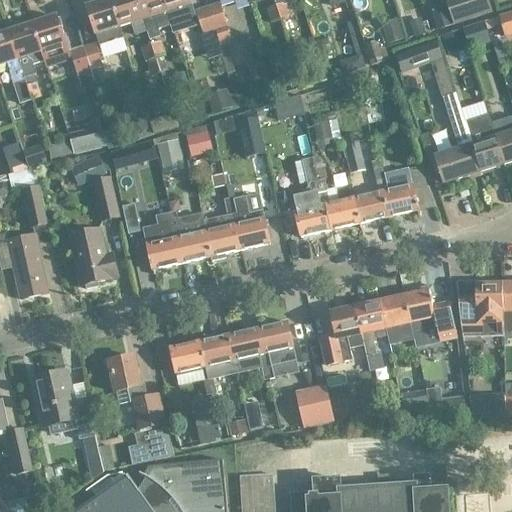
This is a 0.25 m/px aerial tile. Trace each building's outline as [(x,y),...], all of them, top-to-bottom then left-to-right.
[(120,29),(111,0),(88,7),(100,48),(124,40),(120,29)] [(147,33),(136,0),(111,0),(120,29),(131,25),(135,37),(147,33)] [(170,27),(161,0),(136,0),(147,33),(149,41),(160,38),(158,31),(170,27)] [(197,27),(188,0),(161,0),(170,27),(173,34),(197,27)] [(274,0),(277,7),(276,7),(281,21),(290,18),(286,6),(290,5),(288,0),(274,0)] [(491,12),(487,0),(446,0),(454,24),(491,12)] [(208,8),(216,33),(229,75),(235,73),(226,45),(233,43),(220,4),(208,8)] [(446,4),(429,10),(436,31),(453,26),(446,4)] [(281,21),(276,7),(267,10),(272,24),(281,21)] [(216,33),(208,8),(196,12),(204,37),(216,33)] [(511,12),(499,17),(505,38),(511,36),(511,12)] [(57,18),(33,26),(45,63),(46,66),(64,60),(65,63),(75,60),(72,52),(67,54),(67,52),(69,51),(65,39),(64,39),(57,18)] [(462,30),(469,50),(490,43),(484,23),(462,30)] [(45,63),(33,26),(9,33),(19,61),(24,80),(25,79),(27,88),(30,98),(31,101),(40,99),(33,76),(35,75),(33,67),(45,63)] [(0,67),(8,65),(14,83),(24,80),(19,61),(9,33),(0,36),(0,67)] [(161,43),(151,46),(160,74),(163,73),(164,57),(166,56),(161,43)] [(84,49),(91,72),(103,68),(96,45),(84,49)] [(160,74),(151,46),(140,49),(150,77),(160,74)] [(410,53),(416,70),(431,64),(425,47),(410,53)] [(91,72),(84,49),(72,52),(75,60),(79,76),(91,72)] [(480,91),(484,100),(495,95),(500,106),(506,103),(497,83),(480,91)] [(30,98),(27,88),(17,91),(21,104),(31,101),(30,98)] [(206,96),(212,114),(237,106),(233,95),(229,96),(227,90),(206,96)] [(456,180),(481,172),(466,123),(457,95),(442,100),(459,149),(435,157),(444,184),(456,180)] [(417,126),(434,123),(430,99),(412,102),(417,126)] [(274,104),(275,106),(278,122),(292,119),(288,101),(288,100),(274,104)] [(324,134),(333,134),(331,109),(322,110),(324,134)] [(320,112),(307,113),(308,128),(322,126),(320,112)] [(466,123),(481,172),(504,165),(495,138),(488,116),(466,123)] [(256,119),(237,123),(245,159),(264,154),(256,119)] [(66,138),(81,137),(80,125),(65,125),(66,138)] [(152,161),(177,160),(176,130),(151,131),(152,161)] [(191,158),(213,153),(208,132),(186,138),(191,158)] [(511,132),(495,138),(504,165),(511,162),(511,132)] [(341,138),(345,155),(360,151),(356,134),(341,138)] [(15,143),(0,147),(0,161),(1,165),(20,158),(15,143)] [(46,162),(40,144),(22,150),(28,168),(46,162)] [(115,170),(129,166),(125,151),(124,149),(111,153),(111,155),(115,170)] [(98,156),(70,169),(79,188),(107,175),(98,156)] [(371,164),(374,181),(385,179),(381,162),(371,164)] [(413,186),(414,190),(427,187),(422,165),(408,168),(412,186),(413,186)] [(35,171),(8,176),(9,182),(11,192),(24,189),(24,192),(23,192),(31,231),(47,227),(35,171)] [(388,192),(385,179),(374,181),(377,194),(353,199),(359,225),(388,218),(383,193),(388,192)] [(120,220),(111,180),(94,184),(102,223),(120,220)] [(314,183),(317,195),(327,193),(326,191),(324,180),(314,183)] [(314,183),(306,184),(307,189),(290,193),(300,238),(330,231),(324,206),(320,207),(317,195),(314,183)] [(412,186),(388,192),(383,193),(388,218),(419,211),(414,190),(413,186),(412,186)] [(327,193),(317,195),(320,207),(324,206),(330,231),(359,225),(353,199),(339,203),(336,189),(326,191),(327,193)] [(240,252),(269,245),(262,212),(247,215),(246,211),(248,211),(245,198),(233,200),(236,213),(239,225),(234,226),(240,252)] [(233,200),(228,201),(223,203),(226,215),(236,213),(233,200)] [(122,208),(128,235),(140,233),(134,205),(122,208)] [(205,233),(211,258),(240,252),(234,226),(239,225),(236,213),(226,215),(227,218),(203,223),(205,233)] [(169,228),(178,226),(175,214),(166,216),(168,225),(169,228)] [(156,218),(158,227),(168,225),(166,216),(156,218)] [(158,227),(162,242),(147,246),(153,271),(182,265),(176,239),(171,240),(168,228),(169,228),(168,225),(158,227)] [(176,239),(182,265),(211,258),(205,233),(191,236),(188,225),(178,227),(178,226),(169,228),(168,228),(171,240),(176,239)] [(72,238),(75,253),(83,287),(86,286),(87,290),(98,288),(98,284),(111,281),(110,279),(118,277),(113,255),(105,257),(100,231),(72,238)] [(39,260),(41,260),(36,236),(9,242),(22,301),(47,295),(39,260)] [(463,334),(480,334),(480,339),(482,339),(482,336),(503,336),(502,284),(476,285),(476,289),(456,290),(462,337),(464,337),(463,334)] [(511,284),(502,284),(503,336),(503,338),(511,338),(511,284)] [(431,298),(434,298),(431,286),(413,291),(414,295),(404,297),(410,325),(411,325),(416,348),(425,346),(422,333),(437,330),(430,301),(432,301),(431,298)] [(385,331),(410,325),(404,297),(379,302),(385,331)] [(379,302),(354,308),(361,336),(366,358),(377,355),(374,344),(376,344),(374,333),(385,331),(379,302)] [(330,314),(336,339),(320,343),(326,367),(352,361),(347,339),(361,336),(354,308),(330,314)] [(287,324),(257,330),(262,356),(268,355),(271,367),(273,379),(298,374),(287,324)] [(262,356),(257,330),(228,337),(236,374),(261,369),(271,367),(268,355),(262,356)] [(236,374),(228,337),(200,343),(205,369),(201,370),(200,370),(203,382),(213,380),(236,374)] [(176,375),(200,370),(201,370),(205,369),(200,343),(170,350),(176,375)] [(160,395),(145,398),(135,357),(110,363),(120,407),(131,404),(138,433),(149,430),(155,452),(167,449),(162,428),(167,426),(160,395)] [(261,369),(263,381),(273,379),(271,367),(261,369)] [(95,437),(92,424),(86,399),(72,402),(65,373),(36,380),(46,425),(47,424),(50,437),(77,431),(79,441),(95,437)] [(215,392),(213,380),(203,382),(206,394),(215,392)] [(333,423),(324,386),(294,393),(302,430),(333,423)] [(430,420),(465,416),(463,399),(441,401),(439,389),(425,391),(425,392),(429,414),(430,420)] [(429,414),(425,392),(415,393),(418,412),(419,416),(429,414)] [(247,419),(250,432),(262,430),(259,416),(247,419)] [(6,433),(16,476),(33,473),(23,429),(6,433)] [(226,511),(222,461),(148,468),(143,476),(140,473),(139,474),(145,481),(137,487),(135,485),(95,511),(226,511)] [(275,511),(273,476),(239,478),(241,511),(275,511)] [(449,511),(447,490),(431,492),(429,478),(414,479),(415,486),(340,492),(339,480),(315,482),(316,493),(290,495),(291,511),(449,511)] [(9,503),(22,497),(16,486),(4,492),(9,503)] [(40,511),(37,497),(3,504),(10,511),(40,511)] [(0,499),(0,511),(10,511),(3,504),(0,499)]
